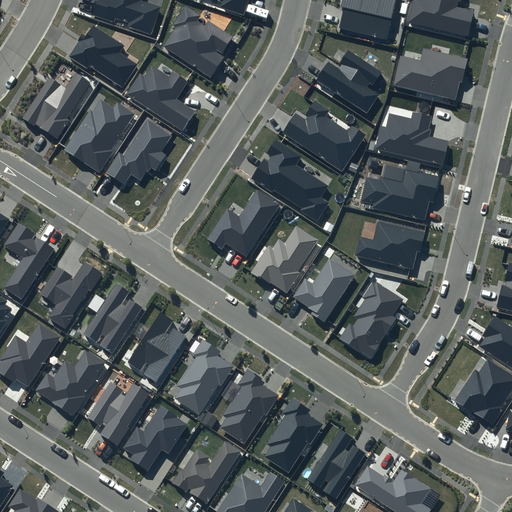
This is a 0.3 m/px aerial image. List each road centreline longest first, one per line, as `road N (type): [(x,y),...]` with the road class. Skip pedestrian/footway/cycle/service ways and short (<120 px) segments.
road 1 (residential): [(383,410),(453,293),(511,48)]
road 2 (residential): [(298,0),(285,41),(149,255)]
road 3 (residential): [(383,410),(149,255)]
road 4 (residential): [(149,255),(0,160)]
road 5 (residential): [(0,422),(137,511)]
road 6 (residential): [(508,478),(463,461),(383,410)]
